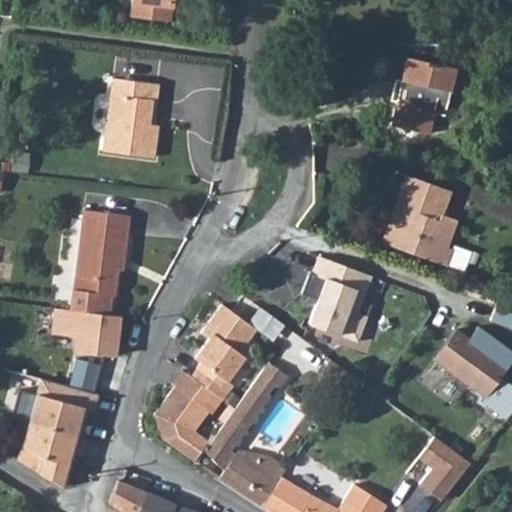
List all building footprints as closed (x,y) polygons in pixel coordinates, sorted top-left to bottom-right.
[(131,0),(129,18),(171,24),(174,0),(131,0)] [(451,72),(402,61),(386,129),(425,138),(430,117),(440,119),(451,72)] [(114,79),(105,150),(154,156),(158,125),(150,124),(152,101),(156,102),(158,84),(114,79)] [(379,239),(431,258),(437,243),(443,246),(454,217),(441,213),(449,188),(405,172),(395,198),(399,200),(394,214),(389,213),(379,239)] [(74,290),(72,310),(89,312),(111,315),(113,294),(116,295),(120,259),(126,260),(131,216),(85,210),(76,290),(74,290)] [(357,314),(370,277),(315,255),(308,273),(323,277),(305,324),(356,342),(366,318),(357,314)] [(511,307),(497,302),(490,320),(511,328),(511,307)] [(247,322),(221,303),(201,331),(209,337),(194,357),(201,361),(191,375),(199,381),(189,395),(175,385),(155,413),(163,437),(195,461),(203,449),(209,440),(193,429),(208,409),(212,411),(232,383),(226,379),(243,355),(238,351),(255,328),(254,327),(247,322)] [(259,305),(247,322),(254,327),(255,328),(271,339),(283,323),(268,312),(259,305)] [(115,355),(120,316),(111,315),(89,312),(72,310),(57,308),(54,332),(78,334),(76,351),(115,355)] [(456,326),(431,361),(483,399),(511,361),(511,352),(475,327),(468,336),(456,326)] [(343,391),(354,375),(330,358),(319,373),(343,391)] [(288,374),(267,359),(217,428),(215,433),(209,440),(203,449),(224,467),(219,477),(262,505),(284,475),(289,468),(272,456),(263,453),(256,463),(232,446),(270,393),(267,391),(273,384),(279,385),(288,374)] [(175,385),(189,395),(199,381),(191,375),(182,369),(172,383),(175,385)] [(93,409),(98,393),(40,379),(20,445),(13,457),(59,485),(65,483),(71,463),(66,462),(70,451),(80,454),(85,438),(79,436),(84,418),(80,417),(83,406),(93,409)] [(470,461),(433,434),(420,451),(433,462),(418,481),(440,498),(470,461)] [(224,467),(203,449),(195,461),(219,477),(224,467)] [(284,475),(262,505),(272,511),(379,511),(385,502),(352,483),(338,509),(284,475)] [(118,479),(108,500),(125,511),(135,511),(146,491),(118,479)] [(146,491),(135,511),(197,511),(181,505),(146,491)]
